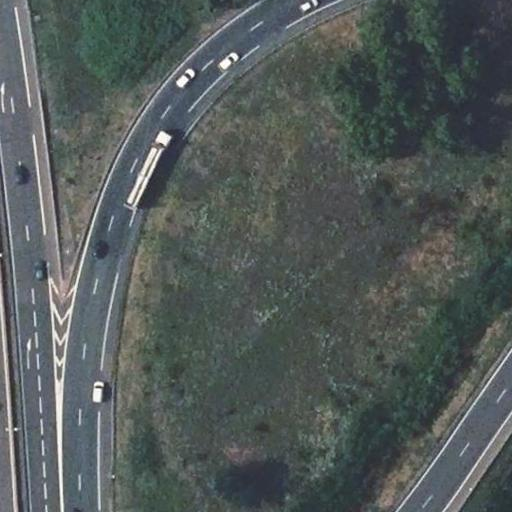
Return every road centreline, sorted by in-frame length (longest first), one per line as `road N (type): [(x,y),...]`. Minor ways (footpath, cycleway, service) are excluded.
road 1 (trunk): [(81,511),(81,380),(94,288),(121,193),(156,124),(197,72),(302,0)]
road 2 (trunk): [(46,511),(34,288),(0,17)]
road 3 (trunk): [(424,511),(511,383)]
